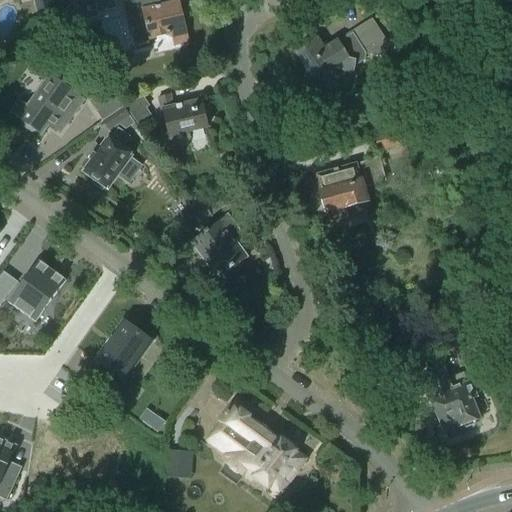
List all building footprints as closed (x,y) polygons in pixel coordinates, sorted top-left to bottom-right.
[(83,20),(98,17),(97,13),(93,0),(90,0),(73,4),(83,20)] [(146,26),(133,29),(131,34),(133,42),(137,45),(146,44),(149,40),(171,35),(173,46),(187,43),(178,2),(143,11),(146,26)] [(73,4),(62,12),(74,27),(83,20),(73,4)] [(399,8),(392,12),(397,21),(405,17),(399,8)] [(318,40),(295,54),(313,83),(335,69),(340,76),(345,73),(352,74),(354,65),(366,58),(382,60),(387,45),(371,20),(350,33),(337,41),(324,50),(318,40)] [(41,135),(48,125),(54,130),(61,121),(66,125),(84,102),(51,78),(38,93),(28,107),(20,102),(12,113),(19,119),(19,120),(24,123),(24,128),(31,133),(35,131),(41,135)] [(110,88),(89,102),(102,122),(108,118),(123,108),(110,88)] [(206,128),(205,126),(209,124),(207,116),(203,116),(200,101),(172,107),(169,96),(158,98),(161,111),(163,111),(171,143),(188,139),(187,133),(206,128)] [(108,118),(102,122),(109,133),(120,125),(126,130),(134,125),(123,108),(108,118)] [(146,109),(132,117),(139,128),(153,119),(146,109)] [(411,125),(397,129),(402,147),(416,142),(411,125)] [(82,170),(81,171),(94,181),(92,183),(102,190),(104,187),(108,191),(108,190),(107,188),(115,177),(128,186),(141,167),(129,158),(130,157),(131,158),(132,157),(120,148),(123,144),(129,136),(117,128),(112,136),(110,134),(107,138),(106,137),(105,139),(106,140),(99,149),(96,147),(88,158),(91,160),(83,171),(82,170)] [(373,136),(378,153),(402,147),(397,129),(373,136)] [(320,194),(326,214),(328,213),(331,223),(347,218),(344,209),(367,203),(363,189),(385,182),(379,159),(316,176),(321,193),(320,194)] [(205,205),(185,218),(193,229),(207,219),(212,216),(205,205)] [(199,236),(190,242),(217,279),(246,258),(235,243),(243,238),(227,216),(209,229),(207,226),(210,224),(207,219),(193,229),(195,233),(197,232),(199,236)] [(66,280),(38,261),(8,304),(36,323),(66,280)] [(103,367),(91,383),(123,406),(135,390),(123,381),(150,342),(123,323),(112,339),(113,340),(109,346),(107,345),(96,361),(103,367)] [(511,351),(511,345),(507,333),(487,342),(486,340),(458,352),(467,374),(495,361),(495,359),(511,351)] [(421,376),(430,398),(441,425),(443,430),(456,425),(457,427),(461,426),(465,429),(474,426),(474,420),(478,419),(471,400),(475,398),(470,382),(469,383),(466,374),(447,381),(442,368),(421,376)] [(396,394),(395,404),(404,405),(405,395),(396,394)] [(268,488),(267,490),(268,490),(269,489),(279,496),(306,460),(296,453),(297,451),(296,451),(295,452),(292,450),(294,448),(284,441),(283,443),(279,440),(278,440),(269,433),(269,432),(257,424),(248,418),(249,416),(240,410),(239,412),(232,406),(227,412),(226,411),(224,415),(225,416),(220,422),(221,423),(207,441),(226,455),(225,456),(230,460),(227,464),(243,476),(246,472),(252,475),(251,476),(256,480),(255,481),(264,488),(265,486),(268,488)] [(155,416),(148,426),(157,433),(165,422),(155,416)] [(0,441),(0,498),(6,502),(17,478),(4,472),(15,448),(0,441)] [(164,479),(191,481),(193,453),(166,451),(164,479)]
